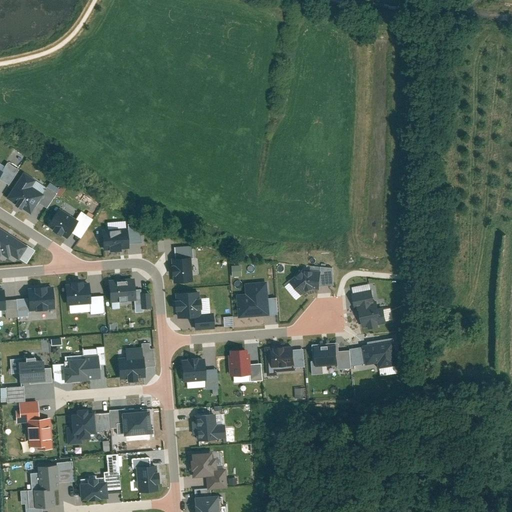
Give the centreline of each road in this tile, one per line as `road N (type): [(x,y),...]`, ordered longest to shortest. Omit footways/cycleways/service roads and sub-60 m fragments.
road 1 (residential): [(160,343),(329,325)]
road 2 (residential): [(160,343),(176,511)]
road 3 (residential): [(65,269),(145,266),(153,275),(160,343)]
